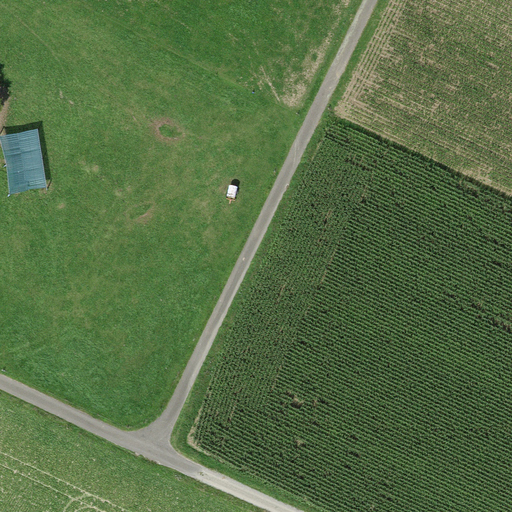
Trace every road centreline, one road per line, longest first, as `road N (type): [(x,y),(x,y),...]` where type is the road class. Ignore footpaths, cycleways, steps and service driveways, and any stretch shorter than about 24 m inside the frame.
road 1 (track): [(372,0),(153,454)]
road 2 (track): [(153,454),(0,381)]
road 3 (track): [(281,511),(153,454)]
